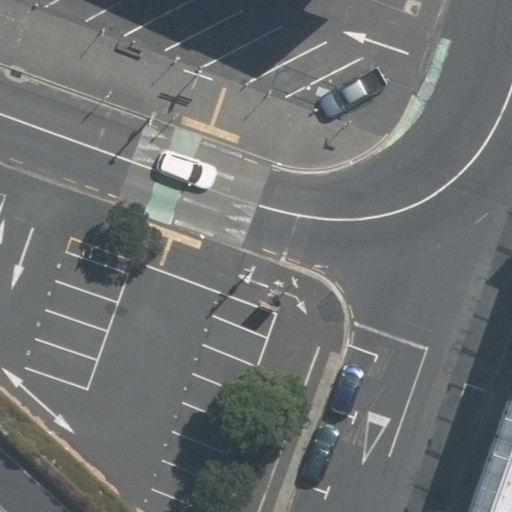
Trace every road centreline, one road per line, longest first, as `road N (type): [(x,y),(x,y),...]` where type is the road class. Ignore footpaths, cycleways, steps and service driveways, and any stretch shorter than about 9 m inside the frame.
road 1 (residential): [(0,112),(309,214),(352,218),(417,204)]
road 2 (residential): [(417,204),(435,275),(431,321),(358,511)]
road 3 (residential): [(417,204),(463,168),(511,84)]
